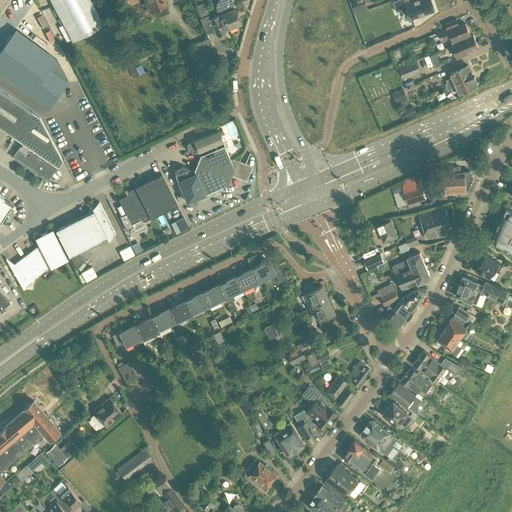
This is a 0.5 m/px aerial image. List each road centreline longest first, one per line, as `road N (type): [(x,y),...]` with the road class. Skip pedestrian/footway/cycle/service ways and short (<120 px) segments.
road 1 (residential): [(193,511),(99,341),(100,326),(271,243),(310,277),(341,267)]
road 2 (primary): [(0,373),(110,299),(305,209)]
road 3 (primary): [(297,188),(131,266),(0,355)]
road 4 (primary): [(511,88),(316,180)]
road 5 (primary): [(323,202),(511,107)]
road 6 (residential): [(387,347),(417,323),(493,171)]
road 7 (residential): [(278,511),(384,370),(387,347)]
road 8 (primary): [(316,180),(280,77),(288,0)]
road 9 (unclassified): [(50,207),(170,145)]
road 10 (primary): [(262,66),(270,123),(297,188)]
